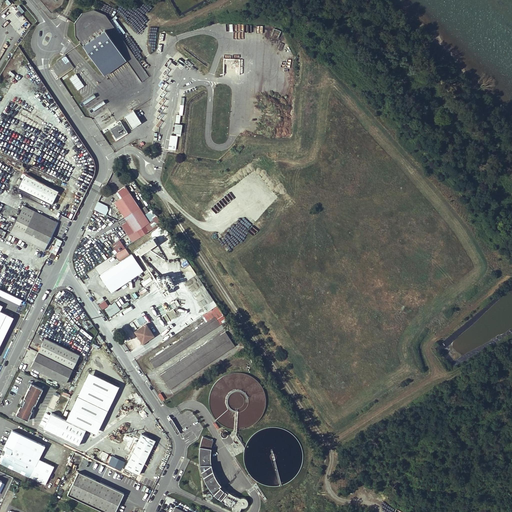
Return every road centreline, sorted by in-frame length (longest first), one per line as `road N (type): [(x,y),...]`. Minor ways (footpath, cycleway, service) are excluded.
road 1 (unclassified): [(61,261),(176,434),(179,449),(149,511)]
road 2 (unclassified): [(61,261),(103,163),(48,77),(43,53)]
road 3 (unclassified): [(0,385),(61,261)]
